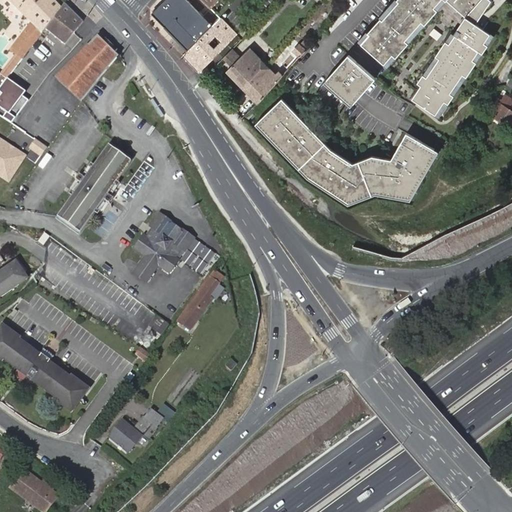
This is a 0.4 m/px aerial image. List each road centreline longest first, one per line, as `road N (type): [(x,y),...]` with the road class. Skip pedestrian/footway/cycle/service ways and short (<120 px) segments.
road 1 (residential): [(0,215),(43,222),(92,252),(114,246),(162,176),(153,148),(110,105),(151,52)]
road 2 (motorway): [(511,343),(287,511)]
road 3 (motorway): [(227,179),(269,270),(279,317),(270,382),(240,435)]
road 4 (primary): [(510,508),(366,345)]
road 5 (primary): [(227,179),(348,357)]
road 6 (motorway): [(341,511),(511,385)]
road 7 (motorway): [(481,263),(426,279),(359,274),(286,232)]
road 8 (primary): [(348,357),(482,511)]
road 9 (primary): [(286,232),(196,114)]
road 10 (motorway): [(481,263),(403,310),(366,345)]
road 11 (primary): [(366,345),(286,232)]
road 12 (motorway): [(348,357),(240,435)]
